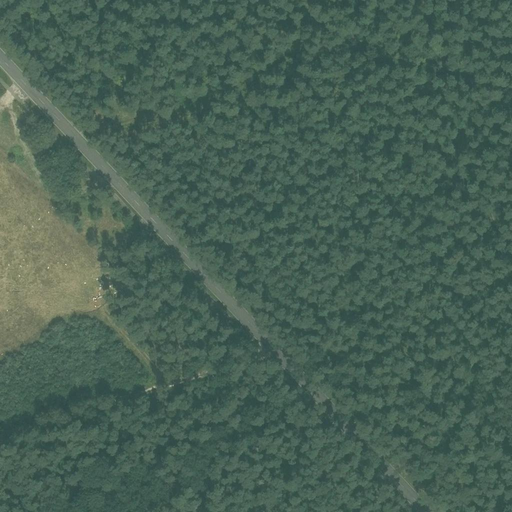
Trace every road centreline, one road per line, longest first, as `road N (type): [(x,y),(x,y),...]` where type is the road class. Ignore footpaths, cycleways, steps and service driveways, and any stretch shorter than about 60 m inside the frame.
road 1 (tertiary): [(0,58),(266,341)]
road 2 (tertiary): [(425,511),(266,341)]
